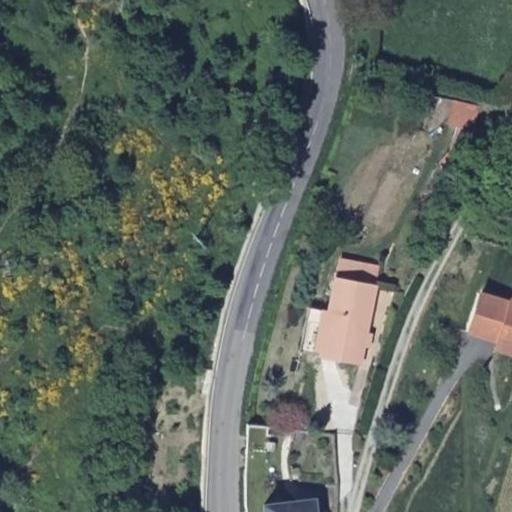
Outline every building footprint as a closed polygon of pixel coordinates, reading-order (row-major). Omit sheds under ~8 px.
[(478,103),(452,97),(450,114),(474,120),(478,103)] [(331,278),(373,285),(376,267),(333,260),(331,278)] [(326,306),(319,351),(361,358),(373,285),(331,278),(326,306)] [(501,296),(473,287),(461,324),(491,333),(488,341),(509,348),(511,341),(511,294),(502,292),(501,296)] [(299,348),(319,351),(326,306),(307,303),(299,348)] [(283,430),(251,427),(246,426),(244,478),(282,475),(283,430)] [(336,506),(335,480),(318,481),(319,491),(326,507),(336,506)] [(294,498),(261,502),(262,511),(318,511),(316,498),(295,502),(294,498)]
